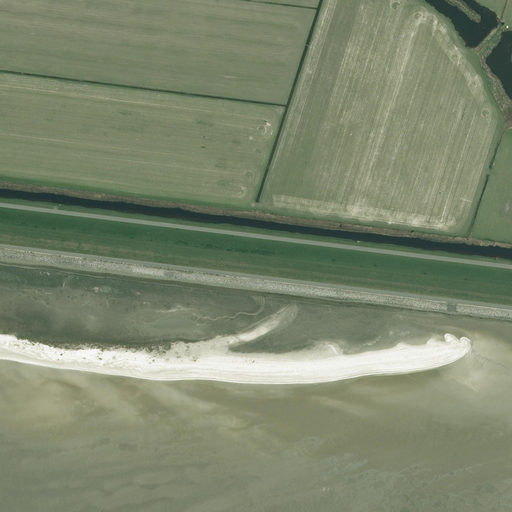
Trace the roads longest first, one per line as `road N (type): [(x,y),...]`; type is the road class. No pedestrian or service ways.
road 1 (unclassified): [(0,250),(511,313)]
road 2 (unclassified): [(511,268),(0,206)]
